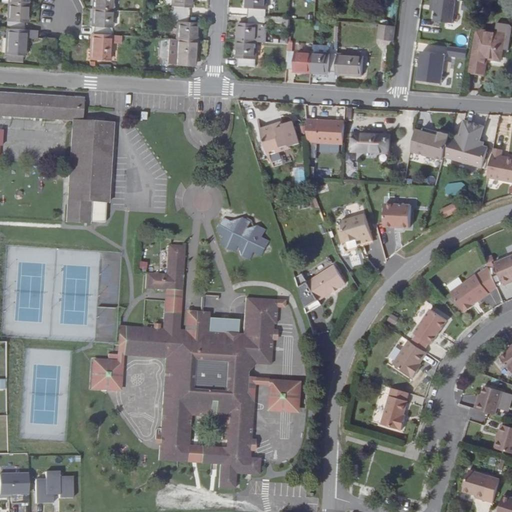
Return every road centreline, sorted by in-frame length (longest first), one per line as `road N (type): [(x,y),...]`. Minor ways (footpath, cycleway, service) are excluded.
road 1 (residential): [(511,212),(450,237),(390,284),(370,311),(338,382),(330,498)]
road 2 (residential): [(431,511),(451,438),(443,395),(461,355),(511,317)]
road 3 (residential): [(212,89),(0,76)]
road 4 (residential): [(398,101),(212,89)]
